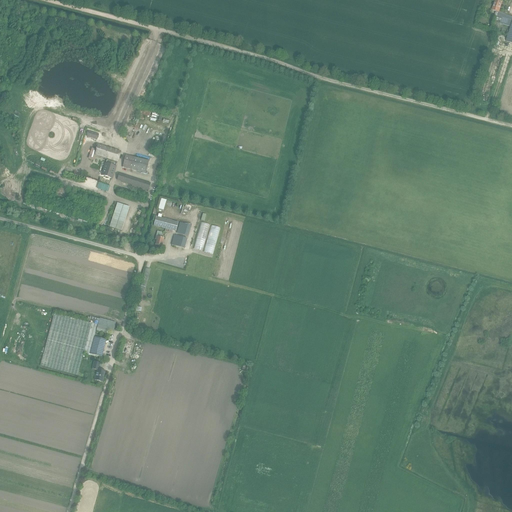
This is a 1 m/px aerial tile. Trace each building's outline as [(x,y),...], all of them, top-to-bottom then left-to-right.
[(495,0),(492,11),(498,13),(502,1),(497,0),(495,0)] [(495,22),(511,27),(511,22),(511,17),(498,13),(495,22)] [(97,140),(99,134),(89,131),(87,136),(97,140)] [(102,175),(112,178),(120,152),(99,146),(96,155),(107,159),(102,175)] [(125,156),(123,168),(146,174),(149,161),(125,156)] [(117,180),(148,190),(150,184),(119,174),(117,180)] [(127,228),(135,204),(121,200),(114,224),(127,228)] [(227,275),(240,216),(234,215),(221,274),(227,275)] [(178,223),(156,217),(153,226),(165,229),(165,232),(169,233),(169,230),(176,232),(178,223)] [(235,277),(249,218),(243,217),(229,276),(235,277)] [(251,281),(263,222),(257,221),(245,280),(251,281)] [(180,223),(177,233),(188,237),(191,226),(180,223)] [(218,252),(224,225),(215,223),(209,250),(218,252)] [(254,282),(259,283),(272,224),(266,223),(254,282)] [(155,245),(162,247),(164,239),(160,238),(162,233),(157,232),(156,237),(155,240),(157,240),(155,245)] [(171,246),(184,249),(187,239),(174,236),(171,246)] [(285,266),(280,290),(285,291),(290,267),(285,266)] [(90,354),(94,337),(98,325),(54,314),(40,366),(77,376),(84,353),(90,354)] [(106,340),(94,337),(90,354),(102,358),(106,340)] [(95,381),(102,382),(105,371),(98,369),(98,367),(99,367),(100,363),(94,362),(92,369),(97,371),(95,381)]
